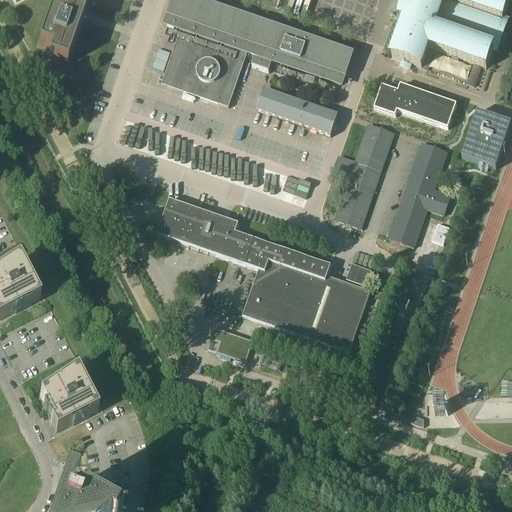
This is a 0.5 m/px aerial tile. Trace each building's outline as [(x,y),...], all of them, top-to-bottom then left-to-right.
[(351,58),(183,0),(175,0),(167,26),(181,31),(161,87),(184,90),(183,93),(217,104),(218,102),(228,110),(247,54),(258,58),(257,62),(254,61),(252,69),(269,75),(272,67),(263,64),(264,60),(341,87),(351,58)] [(511,0),(407,0),(400,20),(405,22),(392,60),(402,63),(400,69),(409,72),(411,66),(421,70),(428,50),(486,70),(492,52),(496,54),(507,23),(507,22),(508,18),(510,19),(511,14),(511,0)] [(85,12),(54,1),(38,46),(51,51),(49,59),(67,65),(85,12)] [(382,88),(374,111),(395,119),(397,114),(448,131),(457,107),(400,87),(400,88),(395,86),(392,92),(382,88)] [(338,117),(264,91),(257,113),(331,139),(338,117)] [(464,156),(463,160),(482,166),(484,167),(496,171),(497,171),(500,162),(511,125),(494,119),(489,118),(483,116),(480,115),(479,114),(477,114),(477,115),(464,156)] [(348,185),(335,223),(360,232),(394,137),(368,128),(355,166),(338,160),(332,179),(348,185)] [(389,241),(414,250),(427,212),(444,218),(450,199),(434,193),(447,155),(422,146),(389,241)] [(239,226),(169,202),(157,238),(258,273),(242,319),(349,356),(371,294),(327,279),(331,268),(236,235),(239,226)] [(0,321),(40,301),(31,285),(28,286),(24,279),(27,277),(19,260),(9,267),(10,270),(0,276),(0,321)] [(39,397),(50,418),(52,423),(50,425),(55,435),(82,421),(97,413),(89,397),(86,398),(82,391),(85,389),(76,373),(66,379),(68,382),(51,393),(49,391),(39,397)] [(415,418),(410,423),(413,426),(421,429),(425,429),(425,422),(415,418)] [(69,511),(70,511),(74,500),(63,496),(57,511),(69,511)]
